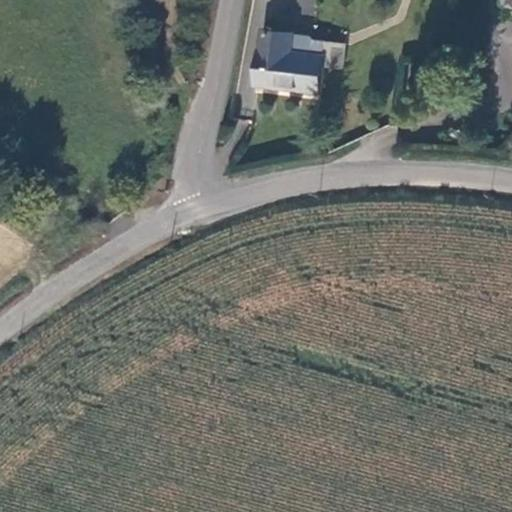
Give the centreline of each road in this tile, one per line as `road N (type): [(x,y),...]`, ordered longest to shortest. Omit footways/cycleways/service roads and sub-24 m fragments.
road 1 (unclassified): [(511,178),(367,166),(202,210)]
road 2 (unclassified): [(202,210),(48,293),(0,332)]
road 3 (unclassified): [(202,210),(201,149),(230,0)]
